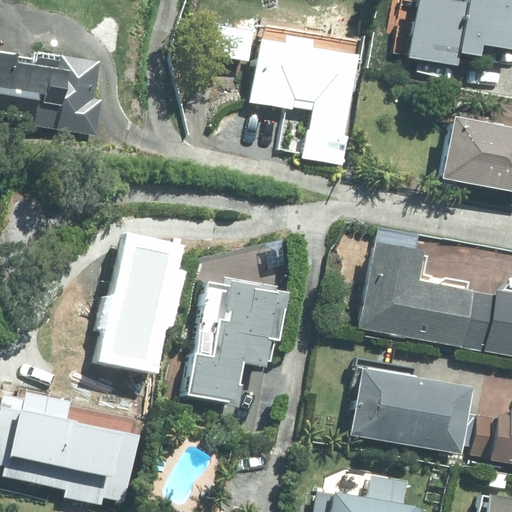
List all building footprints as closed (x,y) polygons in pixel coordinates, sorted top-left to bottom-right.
[(511,0),(415,0),(407,53),(455,61),(457,49),(478,53),(480,40),(511,44),(511,0)] [(358,56),(258,36),(245,100),(313,114),(304,155),(337,162),(358,56)] [(67,63),(0,51),(0,94),(58,107),(67,63)] [(511,124),(450,112),(438,174),(511,188),(511,124)] [(401,236),(352,225),(337,305),(511,339),(511,275),(398,254),(401,236)] [(118,237),(95,348),(148,359),(170,247),(118,237)] [(287,287),(227,278),(220,320),(216,319),(210,356),(191,354),(185,391),(236,399),(241,360),(266,364),(270,338),(279,339),(287,287)] [(470,385),(360,365),(348,433),(458,452),(470,385)] [(0,482),(122,507),(137,433),(18,409),(21,395),(0,391),(0,482)] [(511,458),(511,406),(506,405),(505,414),(477,409),(470,451),(511,458)] [(428,511),(413,509),(414,502),(402,500),(405,481),(370,474),(366,494),(332,487),(331,495),(314,492),(310,511),(428,511)] [(511,511),(511,494),(482,489),(477,511),(511,511)]
